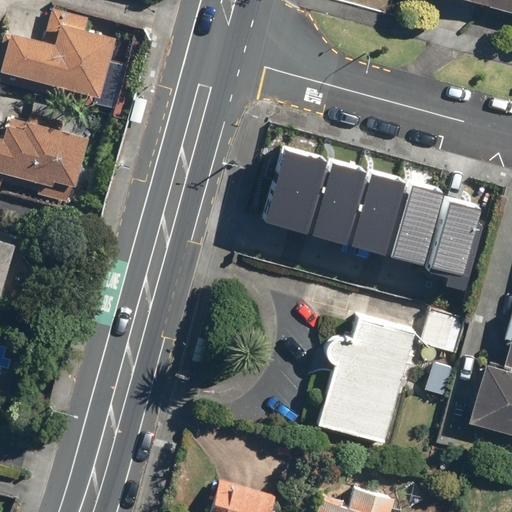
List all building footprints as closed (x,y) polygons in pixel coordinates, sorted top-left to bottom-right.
[(511,0),(461,0),(511,13),(511,0)] [(38,41),(1,31),(0,34),(0,82),(90,106),(109,37),(82,30),(85,18),(47,8),(38,41)] [(0,180),(35,190),(35,193),(64,200),(81,136),(57,130),(59,121),(26,112),(23,121),(6,116),(4,125),(0,124),(0,180)] [(485,206),(281,148),(255,239),(459,297),(485,206)] [(0,274),(8,244),(0,241),(0,274)] [(408,330),(350,314),(346,332),(341,333),(335,334),(329,335),(320,341),(318,350),(320,359),(328,364),(313,423),(380,442),(408,330)] [(511,315),(497,369),(478,363),(461,421),(511,435),(511,315)] [(205,502),(203,511),(266,511),(273,494),(215,478),(205,502)] [(343,501),(313,493),(308,511),(384,511),(388,498),(347,486),(343,501)]
